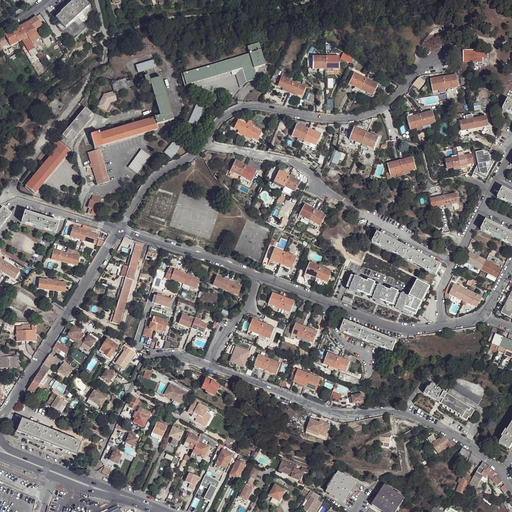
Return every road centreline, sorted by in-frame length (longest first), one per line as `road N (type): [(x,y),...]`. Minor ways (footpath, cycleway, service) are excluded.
road 1 (residential): [(438,58),(365,114),(330,117),(256,104),(225,113),(202,144),(145,187),(119,230)]
road 2 (residential): [(511,487),(486,455),(416,416),(328,413),(207,364)]
road 3 (residential): [(259,275),(398,327),(480,316)]
road 4 (residential): [(119,230),(4,413)]
road 5 (residential): [(207,364),(148,355),(87,481)]
road 6 (primary): [(0,455),(159,510)]
road 7 (residential): [(119,230),(259,275)]
road 8 (residential): [(0,204),(7,195),(119,230)]
road 9 (track): [(425,67),(417,60),(435,31),(511,44)]
